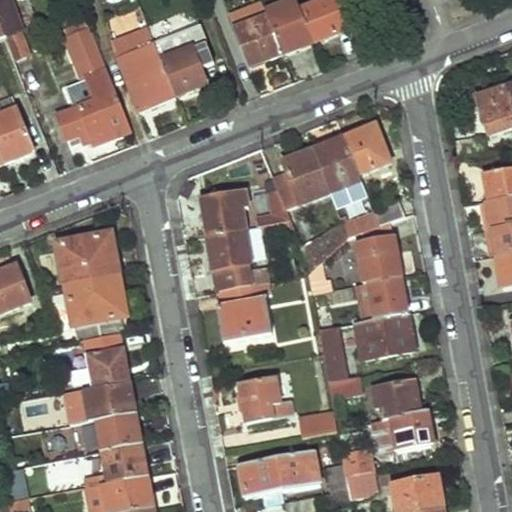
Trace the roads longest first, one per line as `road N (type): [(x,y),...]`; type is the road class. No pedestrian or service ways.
road 1 (residential): [(410,62),(492,511)]
road 2 (residential): [(144,167),(209,511)]
road 3 (residential): [(144,167),(410,62)]
road 4 (residential): [(0,224),(144,167)]
